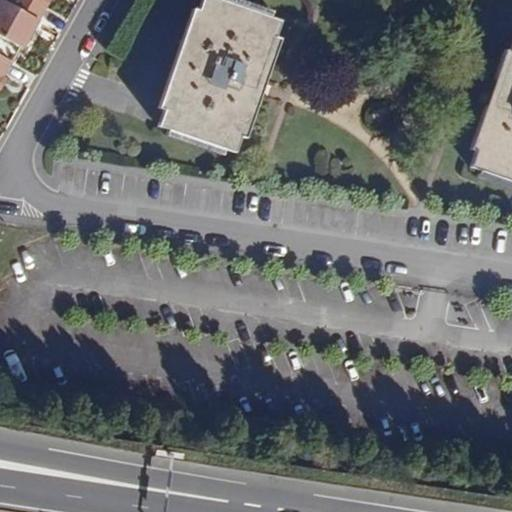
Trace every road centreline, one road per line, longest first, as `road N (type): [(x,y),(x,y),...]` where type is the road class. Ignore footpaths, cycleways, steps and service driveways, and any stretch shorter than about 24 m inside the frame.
road 1 (residential): [(511,277),(0,203),(39,93),(91,0)]
road 2 (trunk): [(196,511),(150,482),(0,453)]
road 3 (trunk): [(146,511),(0,489)]
